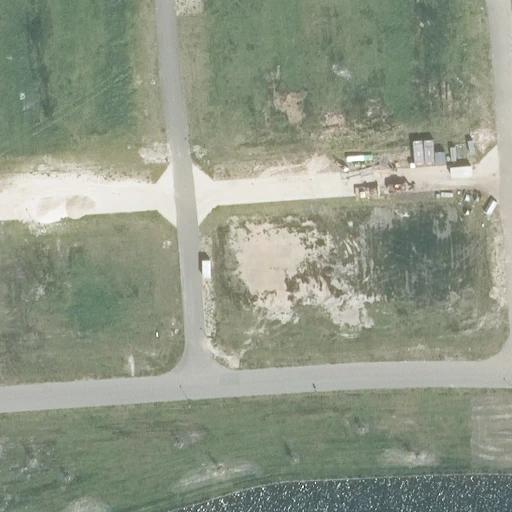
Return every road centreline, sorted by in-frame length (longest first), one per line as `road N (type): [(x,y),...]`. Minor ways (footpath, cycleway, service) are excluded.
road 1 (residential): [(184,198),(506,177)]
road 2 (tertiary): [(511,375),(198,387)]
road 3 (residential): [(184,198),(159,0)]
road 4 (tertiary): [(198,387),(0,399)]
road 5 (residential): [(198,387),(184,198)]
road 6 (residential): [(0,210),(184,198)]
road 7 (residential): [(493,0),(506,177)]
